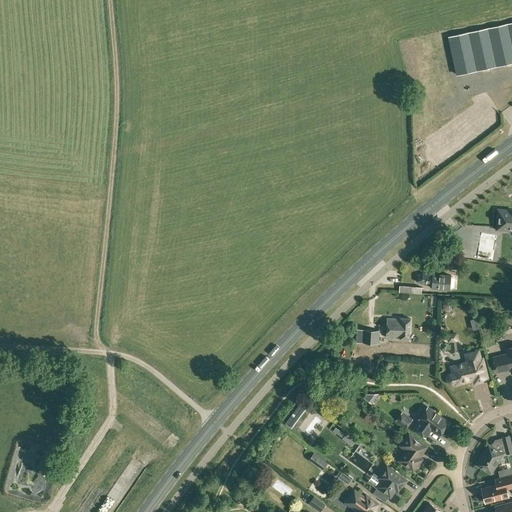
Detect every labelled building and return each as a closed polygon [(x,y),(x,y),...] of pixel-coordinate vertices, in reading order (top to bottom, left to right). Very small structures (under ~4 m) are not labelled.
[(511,22),(449,36),(457,75),(511,62),(511,22)] [(511,210),(498,209),(496,229),(511,230),(511,210)] [(449,289),(451,275),(423,273),(418,275),(417,281),(422,283),(432,284),(432,288),(449,289)] [(421,294),(422,287),(400,285),(399,292),(421,294)] [(409,339),(409,318),(400,317),(400,319),(387,318),(386,337),(400,337),(400,339),(409,339)] [(379,344),(380,330),(356,329),(356,342),(362,342),(379,344)] [(511,372),(511,347),(506,349),(507,354),(493,357),(496,371),(510,368),(511,373),(511,372)] [(480,359),(477,350),(465,353),(467,362),(451,366),(453,373),(451,374),(450,374),(449,375),(448,376),(447,377),(447,378),(447,379),(447,380),(447,381),(448,382),(449,383),(450,383),(451,384),(452,384),(455,383),(455,385),(474,380),(474,382),(487,379),(482,358),(480,359)] [(308,406),(301,401),(285,422),(292,428),(308,406)] [(439,435),(448,422),(427,407),(418,420),(419,420),(413,428),(423,435),(428,429),(431,428),(439,435)] [(406,429),(413,419),(402,411),(395,421),(406,429)] [(351,445),(356,439),(346,432),(342,438),(351,445)] [(413,471),(422,459),(419,457),(427,446),(408,433),(400,445),(405,450),(398,460),(413,471)] [(511,451),(511,448),(509,435),(502,437),(504,447),(498,448),(497,450),(488,445),(477,464),(490,472),(502,453),(505,452),(506,453),(511,451)] [(376,486),(375,486),(376,487),(388,496),(390,497),(395,490),(398,492),(407,480),(386,465),(379,475),(382,477),(376,486)] [(485,502),(508,497),(506,489),(511,487),(511,473),(495,478),(496,484),(481,488),(485,502)] [(364,497),(354,490),(345,503),(355,510),(353,511),(375,511),(374,511),(379,504),(366,495),(364,497)] [(319,511),(325,504),(314,495),(308,503),(319,511)] [(511,511),(511,500),(503,503),(495,505),(497,511),(494,511),(511,511)] [(429,503),(422,511),(441,511),(442,511),(429,503)]
